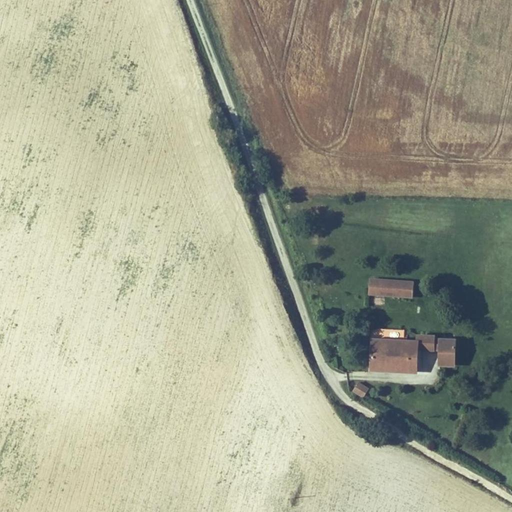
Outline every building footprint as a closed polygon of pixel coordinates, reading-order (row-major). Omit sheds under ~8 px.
[(397,302),(376,300),(376,312),(422,314),(422,304),(397,302)] [(431,333),(430,345),(454,346),(454,335),(431,333)] [(383,373),(429,376),(430,345),(385,343),(383,373)] [(454,346),(430,345),(429,376),(452,378),(453,375),(453,363),(454,346)] [(453,363),(453,375),(465,376),(466,364),(453,363)] [(352,392),(363,399),(369,388),(358,382),(352,392)]
